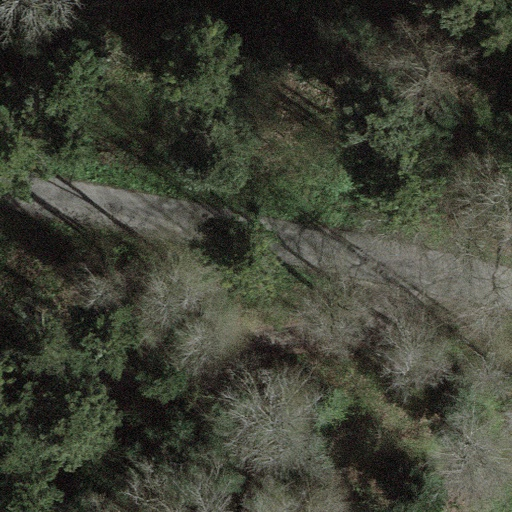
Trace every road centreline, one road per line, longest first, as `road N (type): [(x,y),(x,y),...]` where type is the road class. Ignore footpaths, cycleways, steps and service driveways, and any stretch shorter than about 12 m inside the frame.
road 1 (unclassified): [(511,288),(473,271),(0,185)]
road 2 (track): [(0,448),(166,363),(473,271)]
